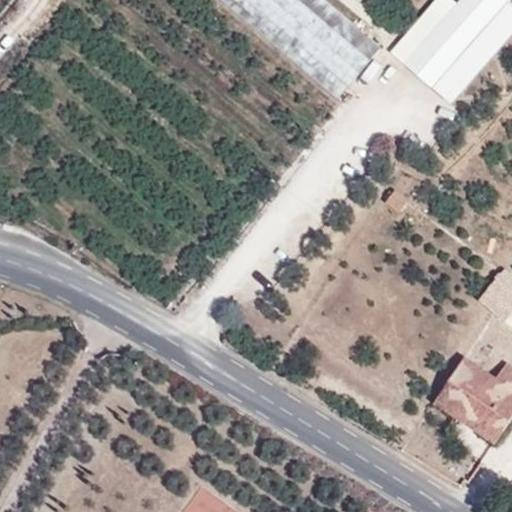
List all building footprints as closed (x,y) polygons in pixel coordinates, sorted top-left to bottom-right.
[(322,0),(221,0),(338,99),(380,49),(322,0)] [(461,0),(460,2),(458,0),(438,0),(394,51),(455,104),(511,38),(511,0),(461,0)] [(399,210),(408,199),(396,190),(387,201),(399,210)] [(482,300),(497,313),(511,295),(511,274),(508,271),(482,300)] [(511,295),(497,313),(505,319),(511,310),(511,295)] [(465,406),(504,431),(511,418),(511,366),(507,364),(498,378),(465,357),(436,403),(458,417),(465,406)] [(495,443),(504,431),(465,406),(458,417),(495,443)]
